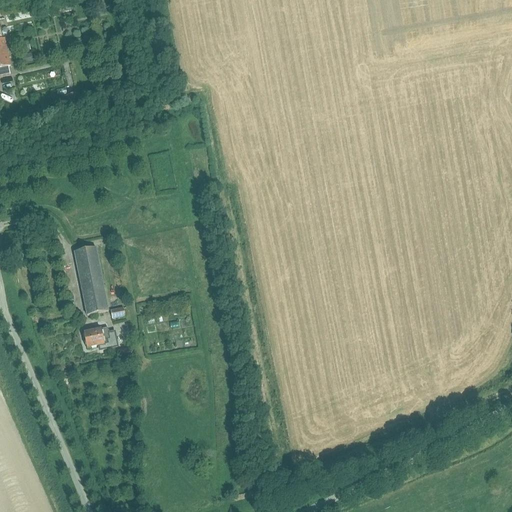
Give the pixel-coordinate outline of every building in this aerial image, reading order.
[(0,29),(0,66),(10,64),(5,39),(2,40),(0,29)] [(28,44),(20,46),(21,53),(29,51),(28,44)] [(31,56),(22,58),(24,64),(32,63),(31,56)] [(78,95),(67,97),(71,115),(82,112),(78,95)] [(109,313),(96,249),(74,253),(87,317),(109,313)] [(124,309),(112,311),(113,319),(125,317),(124,309)] [(108,330),(84,335),(88,351),(99,348),(100,352),(104,351),(115,349),(114,349),(118,348),(117,345),(115,334),(109,335),(108,330)] [(128,343),(118,345),(119,351),(130,348),(128,343)]
